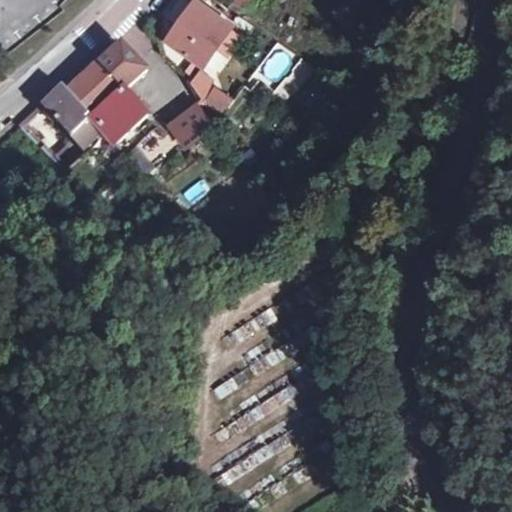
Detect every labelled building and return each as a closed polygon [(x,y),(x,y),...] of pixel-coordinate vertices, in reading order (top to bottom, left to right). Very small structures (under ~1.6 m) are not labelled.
[(258,0),(238,0),(238,4),(256,9),(258,0)] [(205,3),(190,25),(196,28),(199,40),(176,63),(195,85),(238,27),(205,3)] [(168,54),(176,63),(199,40),(196,28),(190,25),(168,54)] [(120,51),(101,67),(124,94),(136,84),(149,73),(126,46),(120,51)] [(124,94),(101,67),(93,75),(71,93),(92,121),(124,94)] [(136,84),(124,94),(92,121),(105,136),(121,157),(126,154),(119,146),(146,123),(133,107),(141,100),(137,95),(141,91),(136,84)] [(105,136),(92,121),(71,93),(68,90),(49,106),(88,150),(105,136)] [(187,156),(222,128),(204,104),(169,134),(187,156)] [(160,125),(138,141),(155,164),(177,147),(160,125)]
